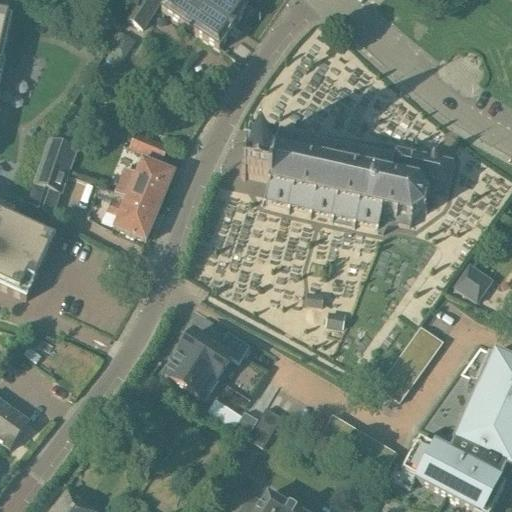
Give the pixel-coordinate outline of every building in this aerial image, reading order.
[(6,0),(0,15),(0,16),(3,17),(9,19),(14,6),(16,0),(6,0)] [(140,0),(132,13),(126,22),(143,32),(160,5),(152,0),(140,0)] [(170,0),(161,13),(219,52),(246,12),(227,0),(170,0)] [(0,64),(2,65),(12,19),(9,19),(3,17),(0,16),(0,64)] [(241,175),(240,178),(242,179),(242,181),(245,182),(246,179),(268,184),(267,188),(268,188),(264,205),(261,206),(262,208),(267,207),(266,206),(267,206),(288,211),(287,215),(289,215),(290,211),(309,216),(309,220),(311,220),(312,216),(331,221),(330,225),(354,231),(355,227),(373,231),(375,235),(383,237),(386,231),(397,227),(409,229),(411,224),(412,225),(411,219),(422,213),(426,215),(427,214),(423,211),(426,199),(444,203),(447,188),(452,165),(437,162),(438,161),(436,158),(432,157),(429,159),(429,160),(393,152),(392,160),(371,156),(372,151),(348,146),(347,150),(327,146),(328,142),(326,142),(325,145),(305,141),(306,137),(304,137),(303,140),(282,136),(282,135),(281,135),(280,132),(278,133),(279,136),(271,134),(265,138),(263,146),(268,152),(269,153),(268,155),(252,151),(253,149),(249,148),(249,150),(247,150),(246,153),(249,153),(243,176),(241,175)] [(77,146),(81,138),(69,133),(66,142),(77,146)] [(150,143),(136,137),(129,151),(144,157),(150,143)] [(77,151),(51,142),(50,141),(28,206),(54,215),(67,176),(74,157),(77,151)] [(125,170),(115,194),(159,213),(160,212),(159,212),(166,195),(167,195),(167,193),(174,177),(175,175),(173,175),(144,163),(142,162),(141,164),(137,175),(125,170)] [(159,213),(115,194),(115,195),(127,200),(123,209),(111,204),(107,215),(119,219),(114,230),(113,232),(115,232),(144,244),(146,245),(147,243),(146,243),(147,242),(149,243),(152,233),(151,233),(158,213),(159,214),(159,213)] [(12,223),(0,217),(0,290),(26,303),(56,238),(14,219),(12,223)] [(455,292),(470,302),(475,294),(480,297),(488,286),(469,273),(455,292)] [(307,308),(321,310),(323,298),(308,297),(307,308)] [(344,320),(328,317),(326,329),(342,332),(344,320)] [(401,404),(444,343),(422,327),(379,389),(401,404)] [(216,383),(230,362),(217,353),(221,346),(208,337),(204,343),(193,336),(179,358),(216,383)] [(221,346),(217,353),(230,362),(238,367),(249,351),(228,336),(221,346)] [(511,367),(480,353),(461,380),(469,384),(485,391),(461,445),(455,442),(452,447),(450,451),(448,457),(418,441),(401,474),(401,475),(416,483),(470,511),(492,511),(505,487),(500,484),(507,467),(511,468),(511,367)] [(202,405),(216,383),(179,358),(164,380),(175,387),(171,392),(186,402),(189,396),(202,405)] [(0,404),(0,445),(10,452),(29,425),(0,404)] [(247,442),(262,451),(281,420),(265,411),(258,423),(247,442)] [(258,423),(244,415),(233,434),(247,442),(258,423)] [(225,511),(293,511),(268,496),(262,505),(238,491),(225,511)] [(89,511),(67,495),(53,511),(89,511)]
